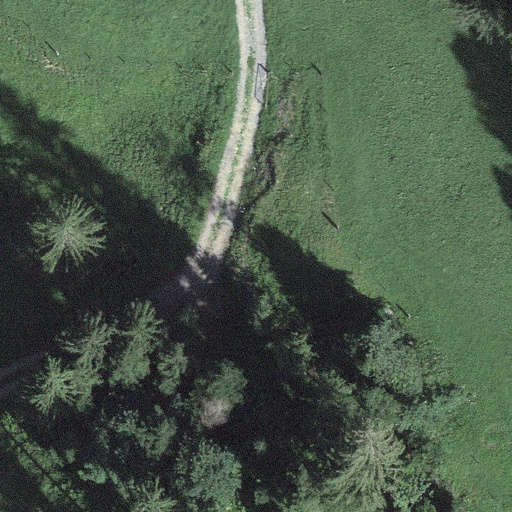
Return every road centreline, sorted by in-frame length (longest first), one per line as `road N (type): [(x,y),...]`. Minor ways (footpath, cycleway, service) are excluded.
road 1 (track): [(235,174),(198,269),(160,304),(0,383)]
road 2 (track): [(235,174),(253,49),(246,0)]
